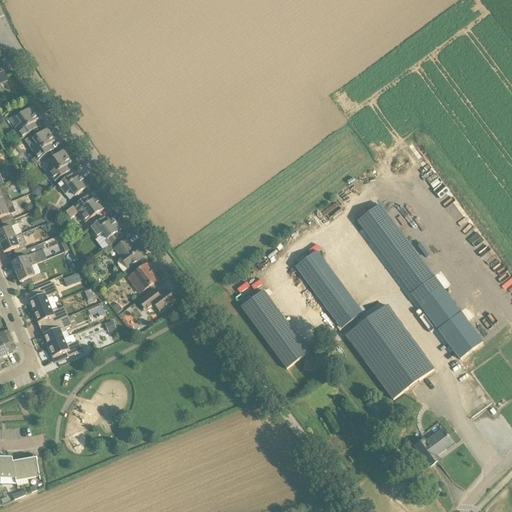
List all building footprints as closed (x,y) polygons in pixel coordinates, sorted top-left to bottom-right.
[(34,123),(39,120),(31,108),(16,119),(21,125),(15,129),(23,139),(38,128),(34,123)] [(50,145),(55,141),(47,130),(33,140),(31,137),(25,142),(39,161),(54,150),(50,145)] [(47,172),(55,183),(70,171),(66,167),(71,163),(63,152),(49,162),(53,168),(47,172)] [(73,174),(57,186),(65,196),(69,202),(75,198),(89,187),(81,176),(76,179),(73,174)] [(22,196),(29,193),(25,184),(18,187),(22,196)] [(32,195),(37,197),(41,194),(41,189),(36,186),(31,190),(32,195)] [(0,207),(11,203),(9,196),(3,195),(0,190),(0,189),(0,207)] [(106,208),(97,197),(93,201),(89,196),(66,213),(71,220),(78,214),(81,218),(86,224),(91,219),(106,208)] [(0,219),(0,220),(2,225),(14,221),(11,215),(16,213),(11,203),(0,207),(0,219)] [(45,215),(53,220),(57,213),(49,208),(45,215)] [(40,217),(31,221),(33,228),(43,223),(40,217)] [(103,235),(107,241),(105,242),(109,247),(123,237),(119,232),(122,230),(113,219),(107,223),(104,218),(90,229),(97,239),(103,235)] [(16,226),(14,221),(2,225),(5,231),(0,232),(0,244),(15,238),(22,235),(18,225),(16,226)] [(62,246),(68,244),(65,235),(58,238),(62,246)] [(123,237),(109,247),(106,250),(106,251),(109,255),(115,250),(127,242),(123,237)] [(15,238),(0,244),(0,245),(4,255),(13,251),(15,256),(26,251),(24,246),(19,248),(15,238)] [(121,258),(120,259),(119,261),(118,263),(118,266),(126,277),(130,273),(128,270),(143,258),(135,248),(133,250),(130,247),(127,242),(115,250),(121,258)] [(31,267),(40,263),(36,254),(45,250),(42,244),(26,251),(15,256),(10,258),(13,263),(11,264),(15,274),(31,267)] [(292,267),(337,330),(360,314),(315,250),(292,267)] [(91,272),(87,263),(81,266),(85,274),(91,272)] [(129,279),(140,295),(158,282),(146,266),(129,279)] [(35,277),(31,267),(15,274),(19,284),(30,279),(33,285),(44,280),(42,275),(35,277)] [(71,277),(63,281),(66,288),(75,284),(71,277)] [(34,313),(49,306),(47,300),(52,298),(52,297),(58,294),(54,284),(25,296),(27,300),(29,305),(30,304),(34,313)] [(263,289),(238,306),(283,370),(307,353),(263,289)] [(93,297),(91,291),(85,293),(87,299),(93,297)] [(177,306),(178,306),(166,291),(156,299),(151,293),(154,291),(138,303),(142,309),(146,314),(154,307),(160,315),(175,304),(177,306)] [(460,361),(482,344),(444,293),(422,310),(460,361)] [(122,311),(117,305),(112,308),(117,315),(122,311)] [(52,312),(50,309),(49,306),(34,313),(37,321),(36,322),(38,326),(40,330),(68,318),(64,308),(58,311),(57,310),(52,312)] [(105,315),(101,306),(95,309),(99,318),(105,315)] [(393,401),(403,395),(434,371),(386,307),(346,337),(393,401)] [(40,330),(44,339),(45,339),(48,347),(64,340),(61,335),(65,333),(67,332),(66,331),(73,328),(68,318),(40,330)] [(105,325),(109,334),(117,331),(112,321),(105,325)] [(0,365),(5,363),(3,359),(13,355),(4,332),(0,333),(0,365)] [(48,347),(50,352),(52,355),(51,356),(55,365),(83,353),(79,343),(72,345),(72,344),(66,346),(64,340),(48,347)] [(304,371),(315,372),(317,360),(306,358),(304,371)] [(443,431),(426,443),(425,441),(415,448),(430,468),(439,462),(436,457),(453,445),(443,431)] [(28,480),(39,478),(40,481),(37,461),(37,460),(36,460),(36,456),(24,459),(28,480)] [(12,460),(1,460),(1,459),(0,459),(0,475),(0,479),(15,480),(16,485),(17,485),(16,482),(12,461),(12,460)] [(12,461),(16,482),(28,480),(24,459),(12,461)]
